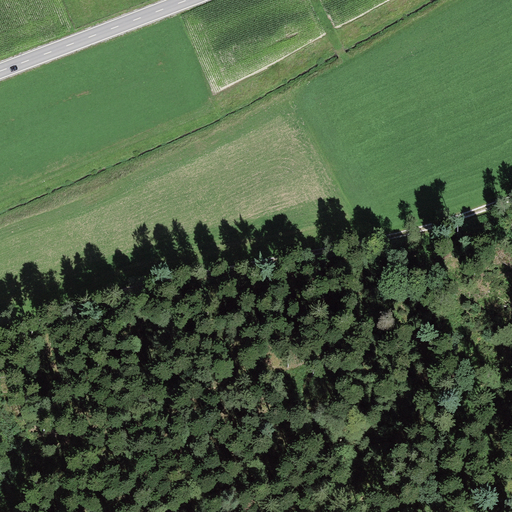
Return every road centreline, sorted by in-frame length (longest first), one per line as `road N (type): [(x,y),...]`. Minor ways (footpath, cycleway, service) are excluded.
road 1 (track): [(0,331),(132,285),(392,235),(511,198)]
road 2 (secondary): [(0,70),(188,0)]
